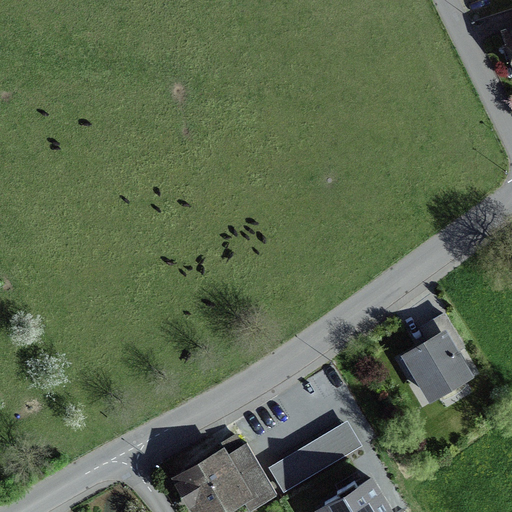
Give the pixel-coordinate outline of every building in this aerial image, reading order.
[(511,25),(497,29),(509,74),(511,73),(511,25)] [(428,323),(436,337),(432,340),(401,359),(412,377),(418,373),(432,396),(468,374),(454,351),(463,345),(443,314),(428,323)] [(347,417),(269,465),(284,489),(362,442),(347,417)] [(230,452),(180,482),(191,502),(197,498),(204,511),(207,511),(240,493),(249,509),(276,493),(247,442),(242,445),(235,434),(223,441),(230,452)] [(325,511),(396,511),(376,475),(322,504),(325,511)]
